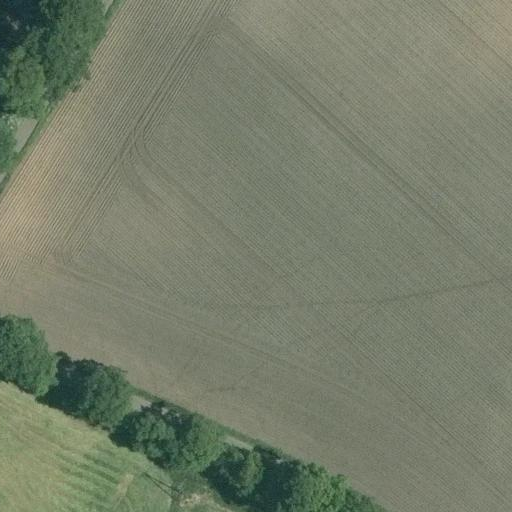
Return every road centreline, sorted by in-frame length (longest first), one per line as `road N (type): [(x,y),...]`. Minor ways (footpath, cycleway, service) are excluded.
road 1 (unclassified): [(0,344),(291,471),(351,511)]
road 2 (unclassified): [(101,0),(0,171)]
